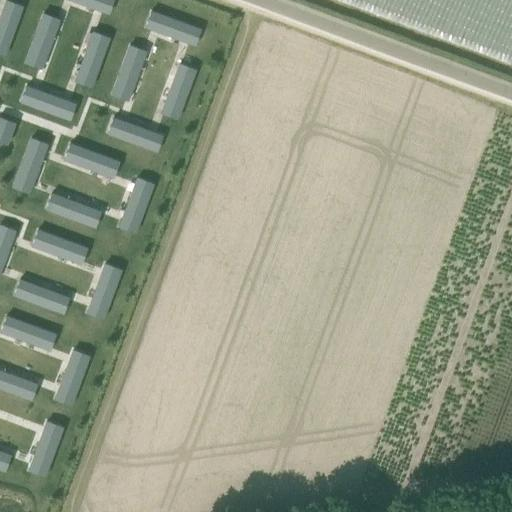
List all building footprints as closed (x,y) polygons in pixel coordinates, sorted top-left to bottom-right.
[(69,0),(115,17),(120,0),(69,0)] [(7,1),(0,19),(0,55),(7,58),(25,8),(7,1)] [(154,12),(148,29),(197,47),(204,31),(154,12)] [(37,13),(20,63),(40,71),(58,20),(37,13)] [(93,36),(75,87),(94,94),(112,43),(93,36)] [(123,47),(105,98),(124,105),(142,54),(123,47)] [(180,69),(162,119),(179,125),(197,75),(180,69)] [(24,85),(18,102),(72,122),(78,105),(24,85)] [(14,123),(0,117),(0,143),(6,145),(14,123)] [(114,122),(108,138),(160,156),(166,140),(114,122)] [(31,141),(12,193),(30,199),(49,148),(31,141)] [(73,144),(67,162),(115,179),(121,161),(73,144)] [(136,181),(118,231),(139,239),(158,189),(136,181)] [(54,198),(47,214),(95,232),(101,216),(54,198)] [(0,228),(0,281),(17,235),(0,228)] [(41,231),(35,248),(83,266),(89,249),(41,231)] [(105,267),(85,321),(105,329),(125,275),(105,267)] [(22,284),(16,300),(64,318),(70,302),(22,284)] [(9,317),(2,334),(51,352),(57,335),(9,317)] [(73,355),(53,408),(72,415),(92,362),(73,355)] [(0,373),(0,392),(33,405),(39,388),(0,373)] [(46,427),(28,474),(47,481),(65,433),(46,427)] [(0,454),(0,473),(7,476),(13,459),(0,454)]
